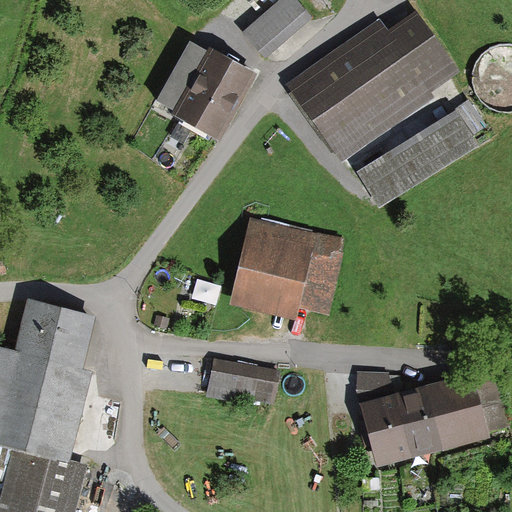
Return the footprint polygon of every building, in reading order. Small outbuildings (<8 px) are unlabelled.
[(296,0),(282,0),(240,38),(262,63),(313,21),(296,0)] [(376,35),(293,92),(345,166),(437,99),(433,93),(462,76),(417,16),(380,41),(376,35)] [(177,114),(210,53),(192,44),(158,104),(177,114)] [(177,114),(175,118),(220,144),(257,75),(212,50),(210,53),(177,114)] [(486,128),(470,104),(458,111),(474,135),(486,128)] [(453,113),(356,173),(377,208),(478,148),(453,113)] [(346,244),(253,220),(230,306),(299,324),(303,308),(327,314),(346,244)] [(97,320),(28,301),(16,351),(0,347),(0,449),(12,453),(0,503),(0,511),(78,511),(88,468),(71,463),(95,376),(84,374),(97,320)] [(288,379),(219,364),(211,401),(280,416),(288,379)] [(511,413),(499,365),(361,407),(380,470),(492,441),(490,436),(511,428),(511,413)]
